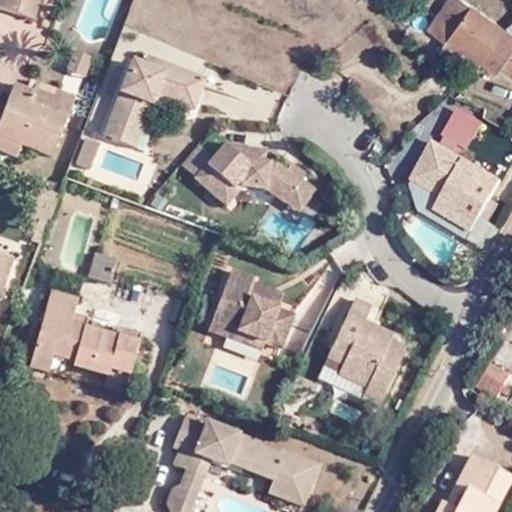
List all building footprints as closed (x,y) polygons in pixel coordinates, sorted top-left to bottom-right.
[(0,0),(0,3),(39,14),(43,0),(0,0)] [(458,27),(485,47),(498,29),(457,0),(448,0),(430,28),(446,41),(450,36),(458,27)] [(450,36),(478,56),(485,47),(458,27),(450,36)] [(505,64),(511,70),(511,31),(509,35),(498,29),(485,47),(492,52),(484,60),(499,70),(505,64)] [(97,52),(83,47),(76,65),(90,70),(97,52)] [(478,56),(484,60),(492,52),(485,47),(478,56)] [(141,74),(162,82),(165,71),(145,63),(141,74)] [(204,85),(165,71),(162,82),(141,74),(129,70),(108,127),(116,131),(111,147),(117,149),(124,132),(130,133),(137,120),(144,123),(153,100),(173,108),(177,100),(196,108),(204,85)] [(82,92),(43,76),(39,86),(23,78),(0,137),(0,144),(23,153),(31,139),(61,152),(82,92)] [(194,116),(196,108),(177,100),(173,108),(194,116)] [(466,158),(482,130),(457,116),(441,143),(466,158)] [(132,155),(144,123),(137,120),(130,133),(124,132),(117,149),(132,155)] [(116,131),(108,127),(102,143),(111,147),(116,131)] [(77,171),(91,177),(100,151),(86,146),(77,171)] [(215,165),(197,149),(180,170),(198,186),(215,165)] [(502,189),(436,150),(427,165),(433,168),(428,177),(422,173),(413,188),(443,205),(436,219),(470,239),(502,189)] [(224,154),(215,165),(198,186),(196,187),(222,211),(235,194),(265,197),(283,211),(298,191),(303,185),(293,175),(286,183),(276,175),(264,174),(265,163),(247,162),(247,156),(224,154)] [(47,242),(66,192),(50,185),(41,213),(48,215),(40,239),(47,242)] [(298,191),(283,211),(298,224),(314,204),(298,191)] [(120,238),(139,235),(135,213),(108,217),(113,249),(122,247),(120,238)] [(0,257),(0,289),(11,261),(0,257)] [(108,291),(115,266),(94,260),(87,285),(108,291)] [(249,304),(251,297),(253,291),(231,284),(210,334),(263,355),(278,361),(292,330),(275,324),(279,315),(249,304)] [(76,365),(73,373),(108,385),(107,390),(126,395),(140,341),(121,335),(118,344),(73,328),(79,305),(53,297),(32,368),(50,373),(52,366),(56,356),(76,365)] [(281,307),(251,297),(249,304),(279,315),(281,307)] [(371,318),(354,310),(324,367),(338,374),(336,385),(364,399),(361,405),(376,413),(401,360),(389,352),(391,347),(372,337),(368,342),(360,339),(371,318)] [(263,355),(210,334),(208,343),(261,362),(263,355)] [(52,366),(73,373),(76,365),(56,356),(52,366)] [(498,396),(510,372),(492,362),(479,386),(498,396)] [(50,373),(32,368),(30,373),(48,378),(50,373)] [(188,482),(205,490),(209,474),(227,481),(230,476),(274,492),(270,506),(288,511),(306,511),(319,477),(285,466),(283,470),(259,460),(260,456),(208,436),(205,442),(185,434),(174,460),(181,464),(176,478),(188,482)] [(437,511),(494,511),(510,483),(469,461),(461,477),(467,481),(457,499),(462,503),(457,511),(449,511),(444,509),(440,507),(437,511)] [(196,511),(205,490),(188,482),(183,499),(175,501),(171,511),(196,511)] [(452,496),(444,509),(449,511),(457,511),(462,503),(457,499),(452,496)]
